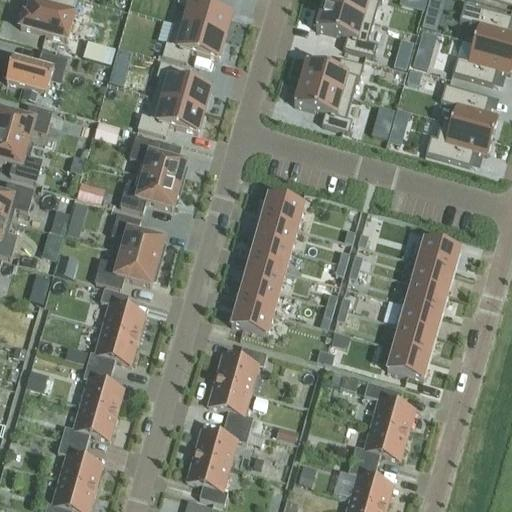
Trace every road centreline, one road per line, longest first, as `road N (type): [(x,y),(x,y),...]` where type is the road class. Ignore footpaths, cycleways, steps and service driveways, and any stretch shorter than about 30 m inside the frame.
road 1 (residential): [(135,511),(280,0)]
road 2 (residential): [(431,511),(511,230)]
